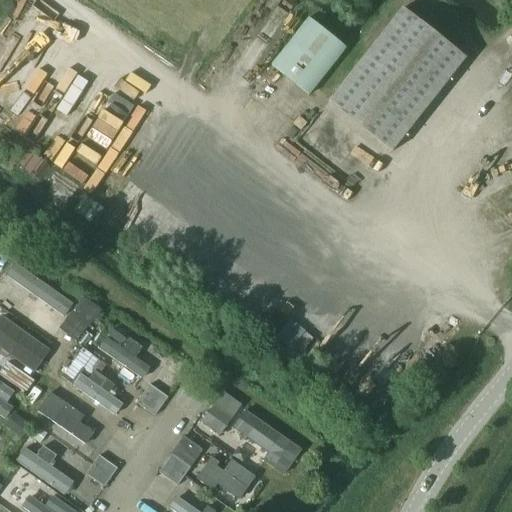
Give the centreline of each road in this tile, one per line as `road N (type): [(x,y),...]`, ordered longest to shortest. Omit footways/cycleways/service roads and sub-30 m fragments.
road 1 (unclassified): [(511,376),(446,461),(419,511)]
road 2 (unclassified): [(125,511),(127,487),(186,398)]
